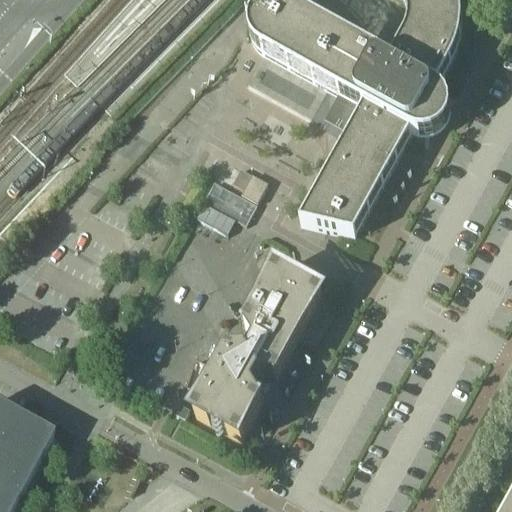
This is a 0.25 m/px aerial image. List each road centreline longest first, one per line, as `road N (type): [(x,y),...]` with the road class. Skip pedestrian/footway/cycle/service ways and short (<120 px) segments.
road 1 (unclassified): [(256,511),(106,430)]
road 2 (unclassified): [(450,511),(511,400)]
